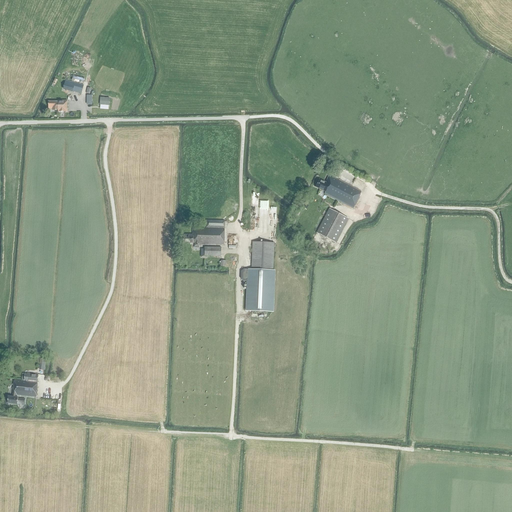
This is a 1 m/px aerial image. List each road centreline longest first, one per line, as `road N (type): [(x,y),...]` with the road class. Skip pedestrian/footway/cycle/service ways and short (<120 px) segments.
road 1 (unclassified): [(0,123),(243,117)]
road 2 (track): [(232,436),(81,426)]
